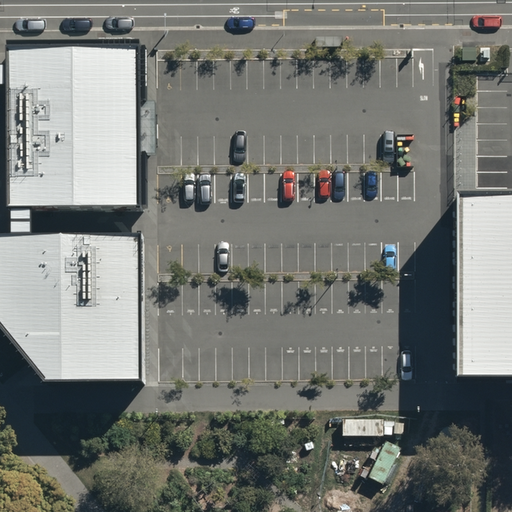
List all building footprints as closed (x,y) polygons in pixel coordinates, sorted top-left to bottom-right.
[(252,48),(203,48),(203,89),(221,89),(221,82),(236,82),(236,89),(252,89),(252,48)] [(300,48),(268,48),(268,88),(301,88),(301,78),(304,78),(304,69),(301,69),(300,48)] [(143,50),(12,49),(12,63),(12,86),(11,205),(35,205),(142,206),(143,50)] [(0,63),(0,85),(12,86),(12,63),(0,63)] [(511,192),(476,192),(456,192),(456,379),(511,379),(511,192)] [(35,205),(11,205),(11,234),(35,234),(35,205)] [(11,234),(0,234),(0,320),(49,380),(143,380),(143,234),(35,234),(11,234)]
